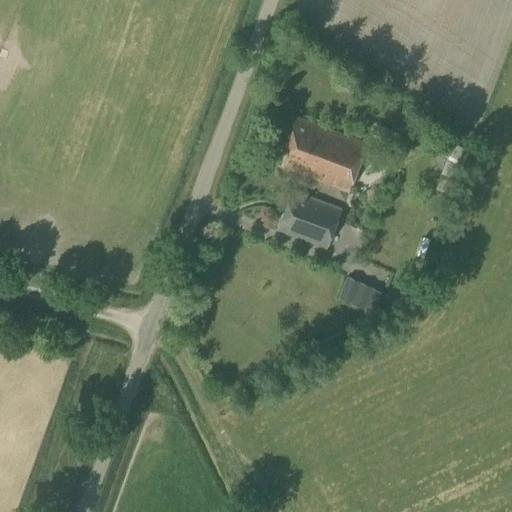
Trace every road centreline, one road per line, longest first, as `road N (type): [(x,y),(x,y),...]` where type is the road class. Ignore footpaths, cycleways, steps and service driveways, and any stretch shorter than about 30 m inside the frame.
road 1 (unclassified): [(84,511),(273,0)]
road 2 (track): [(151,330),(251,511)]
road 3 (track): [(151,330),(0,287)]
